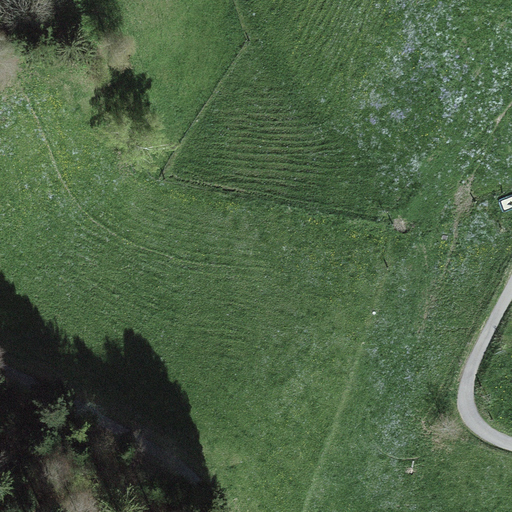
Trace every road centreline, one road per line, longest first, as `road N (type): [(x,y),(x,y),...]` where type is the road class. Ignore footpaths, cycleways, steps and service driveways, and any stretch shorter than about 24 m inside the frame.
road 1 (track): [(0,364),(163,453),(216,511)]
road 2 (track): [(511,264),(465,406),(474,425),(511,445)]
